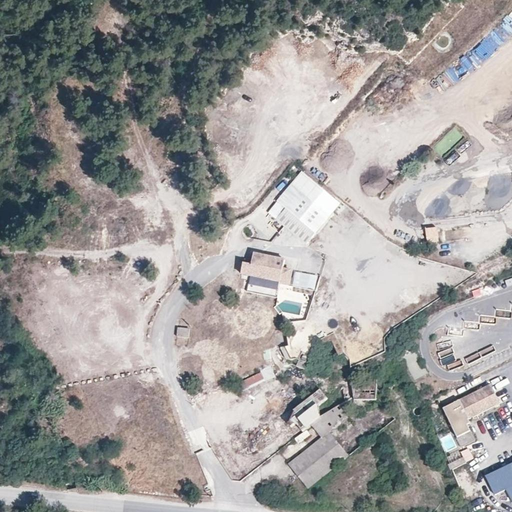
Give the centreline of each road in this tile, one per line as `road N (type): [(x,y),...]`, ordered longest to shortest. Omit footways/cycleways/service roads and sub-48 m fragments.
road 1 (unknown): [(254,511),(189,447),(158,348)]
road 2 (tertiary): [(0,497),(169,511)]
